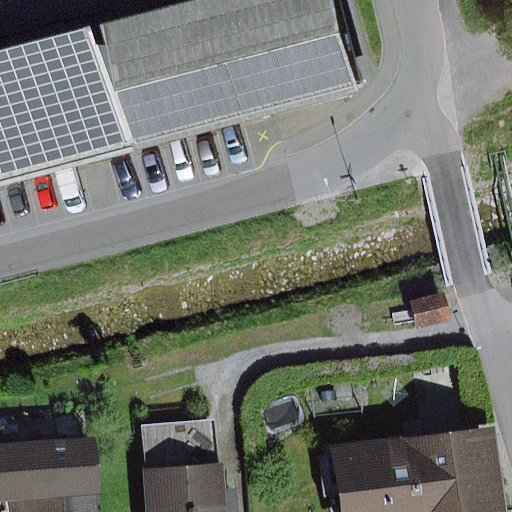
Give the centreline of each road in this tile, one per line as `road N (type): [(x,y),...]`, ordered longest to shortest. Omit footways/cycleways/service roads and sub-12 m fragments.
road 1 (residential): [(0,267),(279,191),(332,168),(402,110),(427,65)]
road 2 (residential): [(511,407),(469,270),(427,65)]
